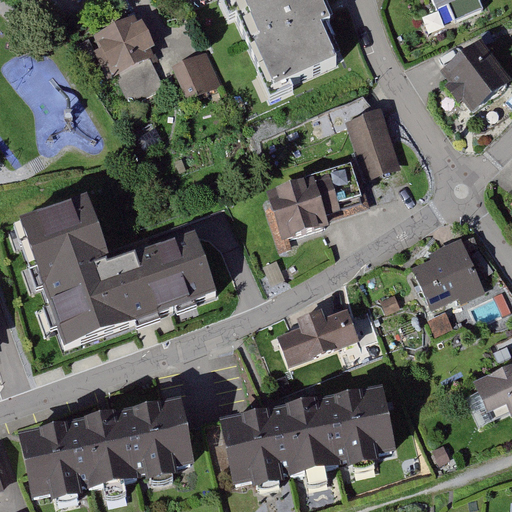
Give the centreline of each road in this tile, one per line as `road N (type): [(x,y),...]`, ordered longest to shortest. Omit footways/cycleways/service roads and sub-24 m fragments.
road 1 (residential): [(462,192),(284,307),(0,414)]
road 2 (residential): [(361,0),(379,56),(462,192)]
